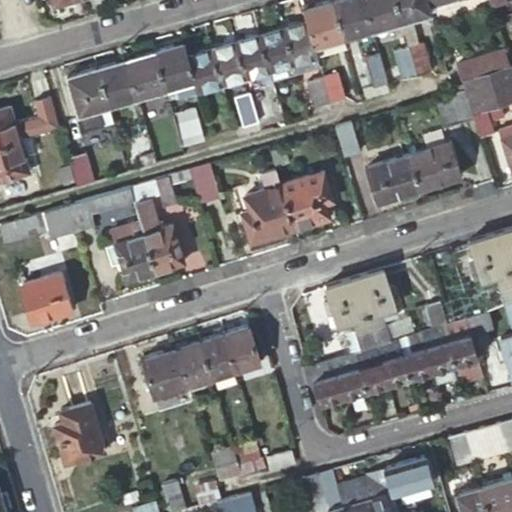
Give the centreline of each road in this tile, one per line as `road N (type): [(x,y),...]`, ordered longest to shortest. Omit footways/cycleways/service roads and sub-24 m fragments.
road 1 (residential): [(262,280),(312,451),(511,394)]
road 2 (residential): [(0,361),(262,280)]
road 3 (residential): [(262,280),(511,204)]
road 4 (residential): [(0,61),(214,0)]
road 5 (residential): [(0,365),(42,511)]
